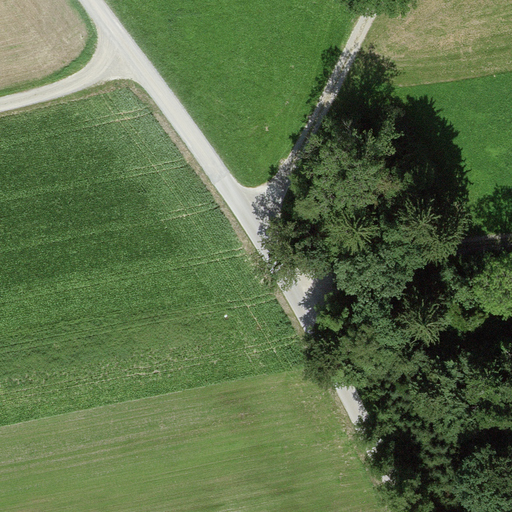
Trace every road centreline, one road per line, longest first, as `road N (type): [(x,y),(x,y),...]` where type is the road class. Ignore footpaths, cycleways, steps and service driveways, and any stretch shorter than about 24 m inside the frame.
road 1 (track): [(89,0),(258,225),(387,0)]
road 2 (unclassified): [(258,225),(412,511)]
road 3 (track): [(278,263),(452,223),(511,221)]
road 4 (track): [(0,104),(61,90),(126,50)]
